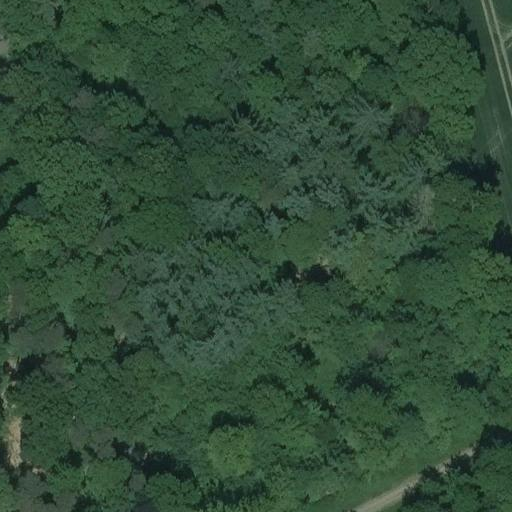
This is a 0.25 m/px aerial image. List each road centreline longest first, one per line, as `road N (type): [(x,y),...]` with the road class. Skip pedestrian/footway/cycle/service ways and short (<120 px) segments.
road 1 (unclassified): [(146,511),(0,41)]
road 2 (track): [(365,511),(511,434)]
